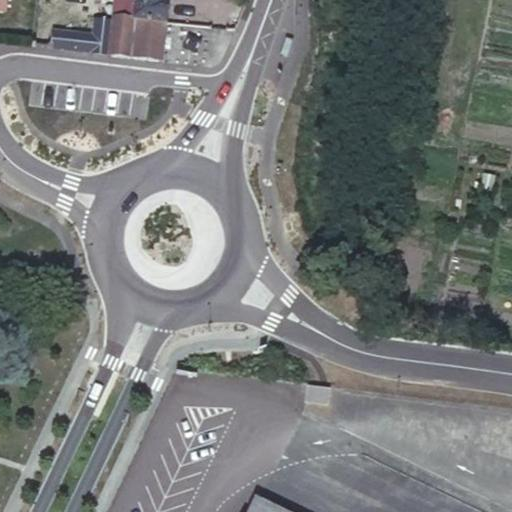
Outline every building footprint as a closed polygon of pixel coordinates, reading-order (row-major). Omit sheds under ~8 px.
[(0,0),(0,12),(9,13),(10,0),(0,0)] [(167,0),(115,0),(114,22),(98,20),(96,35),(56,31),(54,49),(120,56),(163,61),(169,0),(167,0)] [(329,403),(331,390),(306,387),(305,400),(316,401),(329,403)] [(327,415),(329,403),(316,401),(314,415),(327,415)] [(310,511),(258,487),(246,511),(310,511)]
